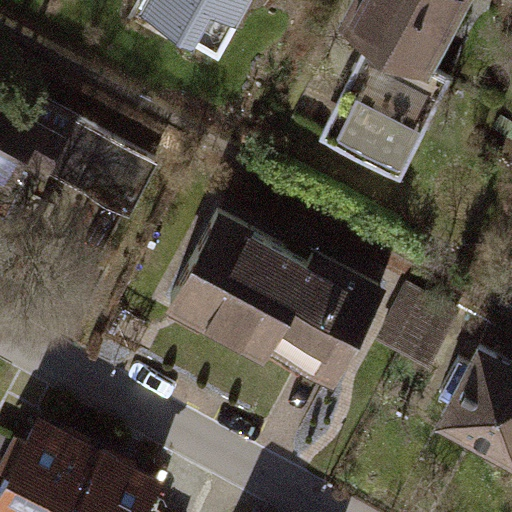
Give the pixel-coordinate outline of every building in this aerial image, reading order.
[(139,0),(131,15),(223,62),(258,0),(139,0)] [(492,0),(379,0),(363,33),(389,46),(452,79),(492,0)] [(452,79),(389,46),(340,140),(422,182),(470,88),(452,79)] [(73,132),(0,93),(0,187),(34,205),(73,132)] [(382,303),(218,217),(170,309),(334,395),(382,303)] [(437,360),(460,313),(436,301),(413,348),(437,360)] [(511,356),(485,343),(447,417),(511,449),(511,356)] [(73,438),(33,414),(0,469),(0,511),(155,511),(167,494),(123,468),(73,438)]
